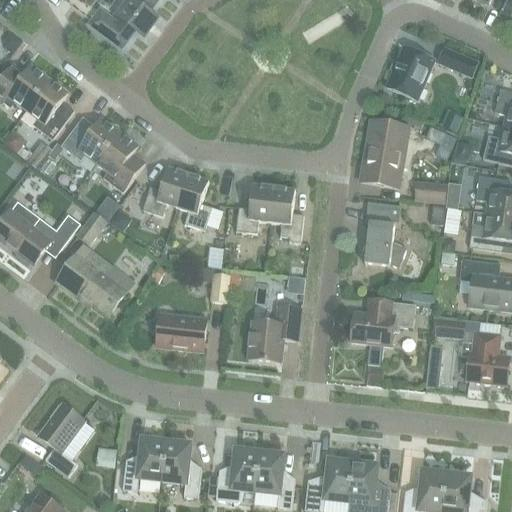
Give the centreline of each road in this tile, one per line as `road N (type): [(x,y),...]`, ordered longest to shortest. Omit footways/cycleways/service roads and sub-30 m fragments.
road 1 (residential): [(313,414),(138,393),(57,345)]
road 2 (residential): [(313,414),(340,166)]
road 3 (residential): [(340,166),(183,146),(123,100)]
road 4 (residential): [(511,438),(313,414)]
road 5 (residential): [(340,166),(355,103),(389,23),(401,15)]
road 6 (residential): [(123,100),(82,74),(30,0)]
road 7 (residential): [(207,0),(123,100)]
road 8 (residential): [(511,64),(420,13),(401,15)]
